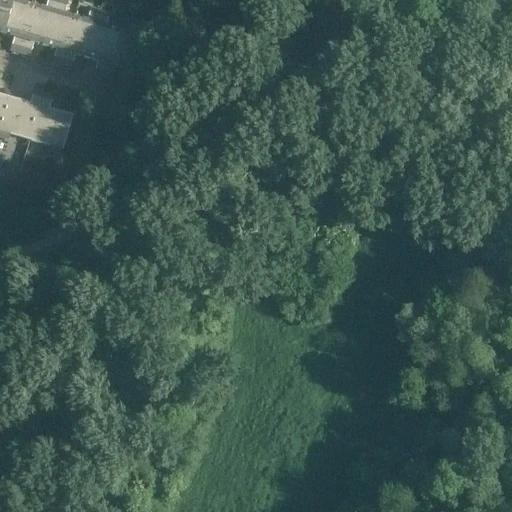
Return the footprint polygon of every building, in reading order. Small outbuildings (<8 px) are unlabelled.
[(0,0),(0,34),(1,35),(11,0),(0,0)] [(22,0),(11,0),(1,35),(13,38),(9,51),(19,54),(33,7),(21,4),(22,0)] [(46,0),(44,10),(33,7),(19,54),(29,57),(33,44),(44,47),(57,0),(55,0),(46,0)] [(67,3),(57,0),(44,47),(55,51),(52,63),(61,66),(74,19),(63,16),(67,3)] [(86,22),(74,19),(61,66),(71,69),(74,56),(85,59),(99,12),(89,9),(86,22)] [(109,15),(99,12),(85,59),(96,63),(93,75),(102,78),(116,31),(105,28),(109,15)] [(127,34),(116,31),(102,78),(112,81),(116,68),(127,71),(141,24),(131,21),(127,34)] [(29,105),(6,98),(0,119),(0,138),(7,141),(9,136),(28,142),(42,95),(32,92),(29,105)] [(52,97),(42,95),(28,142),(48,147),(47,153),(60,156),(71,117),(48,110),(52,97)]
